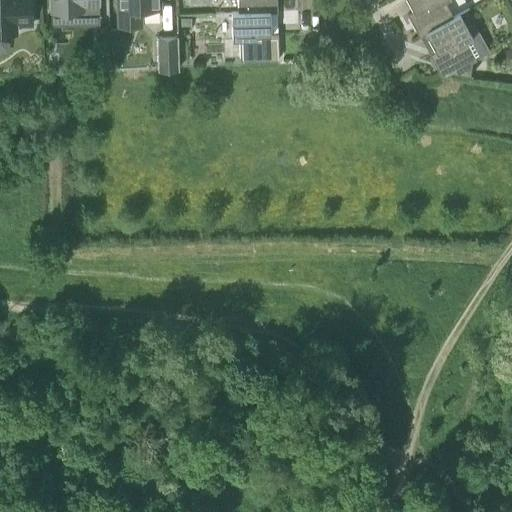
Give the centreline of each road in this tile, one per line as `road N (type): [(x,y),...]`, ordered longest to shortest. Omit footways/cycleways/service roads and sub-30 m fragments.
road 1 (track): [(0,302),(145,311),(272,333)]
road 2 (track): [(413,439),(433,370),(511,250)]
road 3 (track): [(405,474),(372,444),(339,381),(272,333)]
